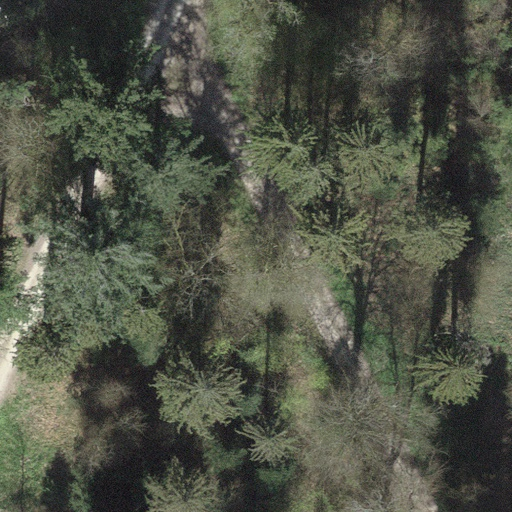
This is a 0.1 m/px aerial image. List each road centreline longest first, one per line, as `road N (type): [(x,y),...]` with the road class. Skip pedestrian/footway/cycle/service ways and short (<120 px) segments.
road 1 (track): [(407,511),(167,17)]
road 2 (track): [(167,17),(0,374)]
